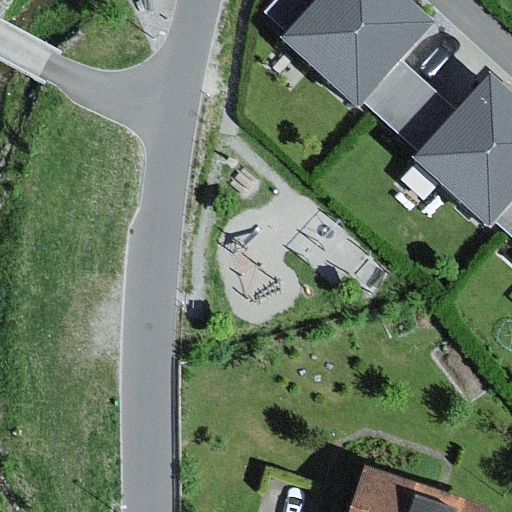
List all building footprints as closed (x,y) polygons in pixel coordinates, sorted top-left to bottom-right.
[(276,0),(260,18),(281,39),(316,0),(276,0)] [(316,0),(281,39),(274,46),(351,116),(359,107),(397,66),(427,32),(392,0),(316,0)] [(397,66),(359,107),(415,157),(452,116),(397,66)] [(415,157),(407,166),(483,236),(491,227),(511,203),(511,109),(502,101),(482,83),(452,116),(415,157)] [(511,203),(491,227),(511,247),(511,203)] [(475,511),(360,472),(345,511),(475,511)]
